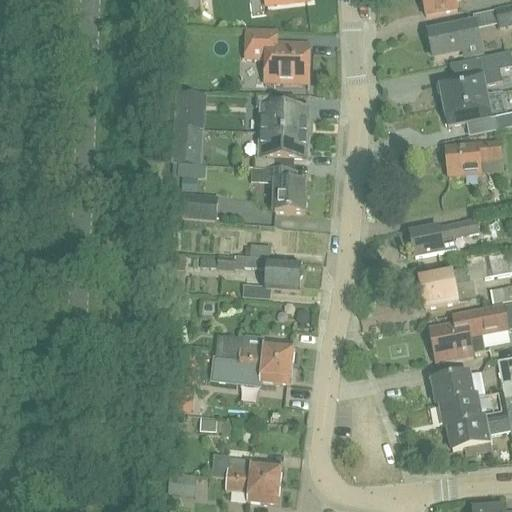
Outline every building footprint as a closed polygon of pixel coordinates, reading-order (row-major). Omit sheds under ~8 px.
[(423,0),(427,18),(458,12),(456,2),(465,0),(423,0)] [(511,30),(511,9),(495,13),(498,33),(511,30)] [(466,53),(467,59),(482,56),(476,26),(431,36),(435,60),(466,53)] [(310,85),(311,50),(277,50),(277,34),(247,33),(247,61),(266,62),(266,84),(310,85)] [(442,96),(445,106),(488,97),(486,89),(504,86),(502,73),(511,71),(511,55),(481,61),(483,75),(441,83),(441,85),(437,86),(439,96),(442,96)] [(445,106),(449,129),(493,121),(488,97),(445,106)] [(263,115),(262,135),(308,137),(309,115),(279,114),(279,102),(257,101),(257,114),(263,115)] [(511,117),(497,120),(499,134),(511,131),(511,117)] [(173,167),(174,167),(202,169),(205,134),(175,132),(173,162),(174,162),(173,167)] [(255,163),(255,171),(277,173),(277,165),(307,166),(308,137),(262,135),(261,163),(255,163)] [(502,145),(447,149),(450,180),(481,178),(480,165),(503,163),(502,145)] [(251,186),(276,187),(275,207),(275,214),(305,216),(306,186),(290,185),(290,177),(277,177),(277,173),(255,171),(255,176),(251,176),(251,186)] [(172,222),(216,225),(218,201),(173,197),(172,222)] [(480,238),(477,223),(412,236),(417,259),(455,251),(453,243),(480,238)] [(252,248),(251,260),(271,262),(272,250),(252,248)] [(506,255),(481,260),(484,282),(509,277),(506,255)] [(174,256),(172,290),(183,291),(186,257),(174,256)] [(243,274),(244,272),(268,273),(267,293),(300,295),(301,281),(303,280),(303,275),(302,273),(302,267),(271,265),(271,262),(251,260),(236,259),(236,260),(218,259),(218,262),(201,260),(200,270),(217,272),(217,274),(235,275),(235,273),(243,274)] [(452,272),(420,279),(426,310),(459,303),(455,285),(471,281),(469,269),(453,273),(452,272)] [(511,289),(490,294),(493,307),(511,303),(511,289)] [(453,325),(430,330),(437,366),(474,358),(474,355),(486,353),(483,337),(509,332),(511,331),(511,305),(451,317),(453,325)] [(217,338),(215,361),(239,363),(293,368),(295,348),(265,344),(265,341),(243,339),(243,341),(217,338)] [(511,360),(498,363),(503,387),(511,385),(511,360)] [(215,361),(212,387),(259,393),(260,386),(290,389),(293,368),(239,363),(215,361)] [(174,397),(173,416),(190,418),(192,399),(195,372),(177,370),(174,397)] [(432,382),(437,407),(478,399),(478,398),(474,399),(469,376),(432,382)] [(496,400),(489,376),(479,378),(485,403),(496,400)] [(408,401),(432,398),(431,385),(406,388),(408,401)] [(511,385),(503,387),(505,400),(511,398),(511,385)] [(445,430),(482,422),(478,399),(437,407),(437,408),(441,408),(445,430)] [(489,437),(511,433),(508,417),(445,430),(445,431),(449,430),(453,452),(491,445),(489,437)] [(202,423),(201,435),(217,436),(217,424),(202,423)] [(434,472),(453,471),(452,457),(434,457),(434,472)] [(211,481),(226,483),(226,484),(280,489),(282,468),(251,465),(230,463),(230,460),(214,458),(211,481)] [(167,498),(194,500),(196,479),(178,478),(179,465),(168,464),(167,478),(170,478),(167,498)] [(278,510),(280,489),(226,484),(224,496),(248,499),(247,506),(278,510)]
